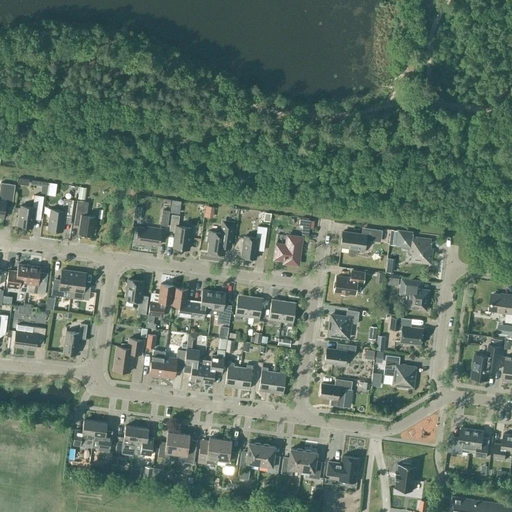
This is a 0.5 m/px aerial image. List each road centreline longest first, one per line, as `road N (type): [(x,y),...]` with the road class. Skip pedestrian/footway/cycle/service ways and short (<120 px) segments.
road 1 (residential): [(95,374),(110,391),(297,418)]
road 2 (residential): [(315,286),(112,258)]
road 3 (track): [(448,0),(432,38),(435,104),(511,114)]
road 4 (residential): [(297,418),(387,430),(440,400)]
road 5 (residential): [(297,418),(315,286)]
road 6 (residential): [(440,400),(450,269)]
